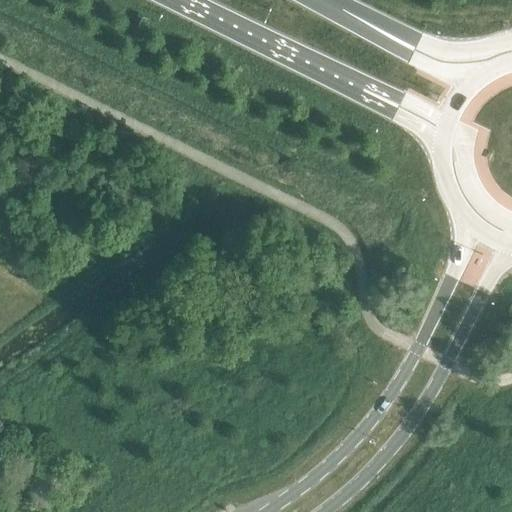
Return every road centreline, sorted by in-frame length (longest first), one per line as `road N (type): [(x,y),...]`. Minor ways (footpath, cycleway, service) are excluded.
road 1 (secondary): [(473,226),(390,396),(352,443),(269,511)]
road 2 (secondary): [(329,511),(415,418),(508,245)]
road 3 (trunk): [(178,0),(360,89)]
road 4 (trunk): [(511,42),(459,53),(363,22)]
road 5 (trunk): [(482,76),(427,66),(363,22)]
road 6 (trunk): [(448,124),(461,137),(480,197),(511,223)]
